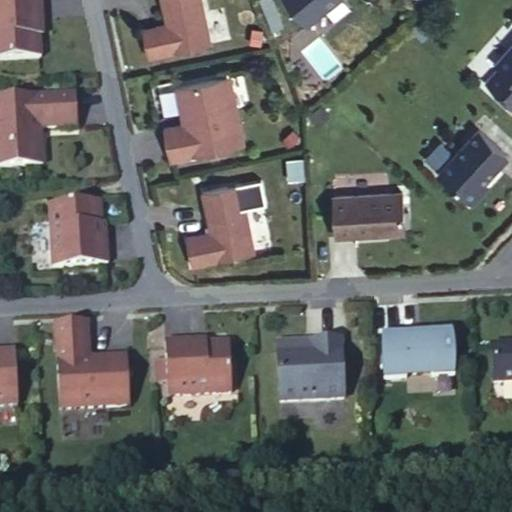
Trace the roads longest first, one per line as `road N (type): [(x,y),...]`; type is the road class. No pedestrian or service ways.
road 1 (residential): [(501,277),(153,298)]
road 2 (residential): [(153,298),(89,0)]
road 3 (residential): [(153,298),(0,308)]
